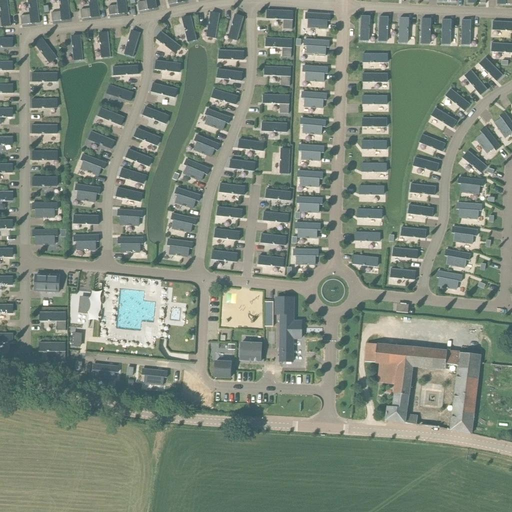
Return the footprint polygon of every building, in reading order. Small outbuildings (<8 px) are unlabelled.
[(2,19),(2,20),(1,20),(0,19),(0,27),(2,27),(11,26),(7,0),(7,2),(0,2),(0,5),(0,9),(0,12),(1,13),(2,19)] [(31,15),(31,16),(30,16),(21,17),(21,16),(21,17),(22,25),(31,24),(40,23),(36,0),(28,0),(29,6),(28,6),(29,9),(30,9),(31,15)] [(52,22),(61,21),(70,20),(68,0),(60,0),(60,2),(59,3),(60,6),(61,6),(62,13),(52,14),(52,13),(52,22)] [(88,0),(89,3),(90,3),(91,9),(91,10),(90,10),(81,11),(81,10),(82,19),(91,18),(100,17),(97,0),(88,0)] [(117,7),(109,8),(109,7),(110,16),(118,14),(127,13),(125,0),(117,0),(119,6),(119,7),(117,7)] [(138,3),(139,12),(148,10),(157,8),(155,0),(147,0),(148,1),(148,2),(138,4),(138,3)] [(285,21),(284,29),(283,29),(292,30),(293,21),(293,12),(267,11),(268,11),(268,19),(274,19),(274,20),(278,20),(278,19),(285,19),(285,21)] [(220,13),(219,14),(211,13),(210,22),(210,23),(210,24),(209,24),(209,26),(209,27),(209,29),(207,37),(216,38),(220,14),(220,13)] [(305,20),(309,20),(308,28),(316,29),(315,30),(319,30),(319,29),(326,30),(327,22),(330,22),(330,15),(306,14),(305,20)] [(233,26),(232,26),(231,28),(232,28),(231,31),(229,38),(237,41),(237,40),(244,17),(244,16),(243,17),(235,15),(233,24),(233,25),(233,26)] [(191,16),(190,16),(190,17),(182,19),(185,28),(185,30),(184,30),(185,32),(186,32),(187,34),(186,34),(188,42),(196,40),(197,40),(196,40),(191,16)] [(370,30),(370,28),(369,28),(369,25),(370,17),(362,17),(361,17),(360,41),(360,42),(360,41),(369,41),(369,32),(369,30),(370,30)] [(378,42),(378,43),(378,42),(387,42),(387,32),(387,31),(388,31),(388,28),(387,28),(387,26),(388,18),(379,18),(379,17),(379,18),(378,42)] [(408,19),(400,19),(400,18),(400,19),(399,43),(398,43),(398,44),(399,44),(399,43),(407,43),(408,33),(407,33),(408,32),(408,29),(408,27),(408,19)] [(420,44),(420,45),(421,44),(429,44),(429,35),(429,33),(430,33),(430,31),(429,31),(429,28),(430,28),(430,20),(422,20),(421,19),(421,20),(420,44)] [(441,45),(441,44),(450,45),(450,35),(450,33),(451,33),(451,31),(450,31),(450,29),(451,29),(451,21),(443,20),(442,20),(441,45)] [(462,21),(462,20),(462,21),(461,45),(460,45),(460,46),(461,46),(461,45),(469,45),(470,35),(469,35),(470,34),(471,31),(470,31),(470,29),(471,21),(462,21)] [(492,22),(493,22),(493,31),(502,31),(504,31),(504,32),(507,32),(507,31),(509,31),(511,31),(511,22),(493,22),(492,22)] [(132,31),(129,40),(129,41),(129,42),(128,42),(127,44),(128,44),(128,47),(127,47),(125,54),(133,57),(140,33),(141,33),(140,33),(140,34),(132,31)] [(161,32),(161,31),(160,32),(161,32),(156,39),(164,45),(165,46),(166,48),(167,47),(169,49),(175,54),(180,47),(181,47),(180,47),(161,32)] [(100,43),(101,43),(101,45),(100,45),(100,47),(101,47),(101,50),(102,58),(110,57),(111,57),(110,57),(108,32),(107,32),(108,33),(99,34),(100,43)] [(80,36),(72,36),(73,46),(74,48),(73,48),(73,50),(74,50),(74,52),(75,60),(83,60),(83,59),(81,35),(80,35),(80,36)] [(5,47),(13,47),(13,39),(0,38),(0,47),(0,48),(3,48),(3,47),(5,47)] [(41,38),(42,39),(35,44),(41,52),(41,51),(42,53),(43,55),(44,55),(45,57),(50,63),(56,58),(57,58),(56,58),(41,38),(42,38),(41,38)] [(284,49),(283,57),(282,57),(291,58),(292,49),(292,40),(266,39),(267,39),(267,47),(273,47),(273,48),(277,48),(277,47),(284,47),(284,49)] [(305,40),(304,47),(308,47),(307,55),(314,56),(314,57),(318,57),(318,56),(325,56),(326,48),(329,49),(329,42),(305,40)] [(491,43),(491,44),(492,44),(492,52),(501,53),(501,52),(503,52),(503,53),(506,53),(508,53),(511,53),(511,44),(492,44),(492,43),(491,43)] [(244,52),(219,51),(219,50),(219,51),(220,51),(219,59),(229,60),(229,59),(231,60),(233,61),(233,60),(236,60),(244,61),(244,52)] [(363,54),(363,55),(363,63),(371,63),(373,63),(373,64),(375,64),(375,63),(377,63),(387,63),(387,55),(388,55),(388,54),(387,55),(363,55),(363,54)] [(485,59),(480,65),(486,72),(487,72),(488,73),(487,74),(489,75),(490,75),(491,76),(497,82),(503,76),(485,59),(486,59),(485,58),(485,59)] [(166,72),(169,72),(169,71),(171,72),(179,73),(180,65),(181,65),(181,64),(180,64),(180,65),(156,61),(155,61),(155,62),(156,62),(155,70),(165,71),(167,71),(166,72)] [(13,63),(13,62),(0,62),(0,70),(0,71),(0,72),(2,72),(2,71),(5,71),(13,71),(13,63)] [(138,66),(113,68),(113,67),(113,68),(114,68),(114,76),(124,76),(124,75),(126,75),(126,76),(128,76),(128,75),(131,75),(139,75),(138,66)] [(290,77),(291,68),(264,67),(264,68),(266,68),(266,75),(272,76),(272,77),(276,77),(276,76),(283,76),(282,85),(281,85),(281,86),(290,86),(290,77)] [(303,67),(303,74),(306,74),(305,82),(313,82),(313,83),(316,83),(316,82),(324,83),(324,75),(327,75),(328,69),(303,67)] [(219,70),(218,79),(227,80),(227,79),(229,80),(229,81),(231,81),(231,80),(234,80),(242,82),(242,73),(243,73),(242,73),(218,70),(219,70)] [(471,72),(465,77),(471,85),(472,84),(473,86),(472,86),(474,88),(476,89),(475,90),(481,96),(487,90),(487,91),(488,90),(487,90),(471,71),(472,71),(471,71),(471,72)] [(33,82),(42,82),(44,82),(44,83),(46,83),(46,82),(49,82),(57,82),(57,74),(57,73),(56,73),(56,74),(32,74),(33,82)] [(362,74),(362,75),(363,74),(362,83),(371,83),(370,83),(373,83),(375,83),(377,83),(387,83),(387,75),(388,75),(388,74),(387,74),(387,75),(363,74),(362,74)] [(152,84),(153,84),(151,92),(161,95),(161,94),(162,95),(162,96),(164,96),(165,95),(167,96),(175,98),(177,90),(177,89),(177,90),(153,84),(152,84)] [(13,85),(0,85),(0,93),(0,94),(3,94),(2,93),(5,93),(5,94),(13,94),(13,85)] [(131,102),(133,94),(134,93),(133,93),(110,86),(109,85),(109,86),(110,86),(108,94),(117,97),(119,97),(118,98),(121,99),(121,98),(123,99),(131,102)] [(451,90),(446,97),(454,103),(455,104),(455,105),(456,106),(457,105),(459,107),(465,112),(470,105),(470,106),(471,105),(470,105),(451,90),(451,89),(450,90),(451,90)] [(213,90),(214,91),(212,99),(222,101),(223,101),(223,102),(225,103),(226,102),(228,103),(235,105),(238,97),(238,96),(238,97),(214,90),(213,90)] [(302,93),(302,100),(305,100),(304,108),(312,108),(312,109),(315,110),(315,109),(322,109),(323,101),(326,101),(327,95),(302,93)] [(289,105),(289,96),(263,95),(263,96),(265,96),(264,103),(271,104),(271,105),(274,105),(274,104),(281,104),(281,105),(281,113),(280,113),(280,114),(289,114),(289,105)] [(362,96),(362,97),(362,105),(370,105),(373,105),(373,106),(375,106),(375,105),(377,105),(386,106),(386,97),(387,97),(362,97),(362,96)] [(31,100),(31,101),(32,101),(33,109),(42,109),(42,108),(44,108),(44,109),(46,109),(46,108),(49,108),(49,109),(57,108),(56,100),(57,100),(57,99),(56,100),(32,100),(31,100)] [(168,117),(169,117),(169,116),(168,116),(146,107),(145,107),(145,108),(146,108),(143,116),(152,119),(154,119),(153,120),(156,121),(156,120),(158,121),(165,124),(168,117)] [(101,109),(102,109),(99,117),(108,121),(108,120),(109,121),(109,122),(111,123),(112,122),(114,123),(121,126),(124,118),(125,118),(124,118),(101,109),(102,109),(101,108),(101,109)] [(0,117),(2,117),(2,118),(5,118),(5,117),(12,117),(11,110),(13,110),(13,109),(0,109),(0,117)] [(435,110),(431,117),(439,122),(441,123),(441,124),(442,125),(443,124),(445,125),(445,126),(452,130),(456,123),(456,122),(435,110),(435,109),(435,110)] [(212,128),(215,129),(216,128),(222,131),(225,123),(228,125),(231,118),(208,110),(205,116),(208,117),(205,125),(212,127),(212,128)] [(501,120),(495,124),(499,130),(498,131),(500,134),(501,133),(505,139),(511,134),(511,123),(505,113),(499,117),(501,120)] [(310,135),(310,136),(314,136),(314,135),(321,136),(322,128),(325,128),(326,121),(301,119),(301,126),(304,126),(303,134),(310,135)] [(362,119),(362,128),(370,128),(370,127),(372,127),(373,128),(375,128),(375,127),(377,127),(377,128),(386,128),(386,119),(387,119),(362,119)] [(274,133),(276,133),(276,132),(278,132),(286,133),(287,124),(287,125),(287,124),(262,123),(263,123),(262,132),(272,132),(274,132),(274,133)] [(57,125),(56,125),(56,126),(32,126),(32,125),(32,126),(32,134),(42,134),(44,134),(44,135),(46,135),(46,134),(49,134),(57,134),(57,126),(57,125)] [(482,135),(476,140),(480,146),(479,146),(482,149),(482,148),(487,154),(493,149),(495,152),(500,148),(485,128),(480,132),(482,135)] [(136,129),(137,130),(134,137),(143,141),(143,140),(145,141),(145,142),(147,143),(147,142),(149,143),(157,146),(160,138),(137,129),(136,129)] [(112,150),(115,142),(115,141),(115,142),(92,132),(93,133),(89,140),(98,144),(100,144),(100,145),(102,146),(102,145),(104,146),(112,150)] [(423,136),(420,144),(429,147),(430,148),(432,149),(433,148),(435,149),(442,153),(445,145),(446,144),(445,144),(445,145),(423,135),(422,135),(423,136)] [(214,150),(217,151),(220,145),(197,136),(194,142),(197,143),(194,151),(201,153),(201,154),(204,156),(204,155),(211,158),(214,150)] [(0,145),(2,145),(2,146),(5,146),(5,145),(12,145),(12,138),(13,138),(13,137),(0,137),(0,145)] [(263,152),(264,143),(239,140),(240,141),(239,149),(249,150),(250,150),(250,151),(253,151),(253,150),(255,150),(255,151),(263,152)] [(300,141),(300,148),(303,148),(302,156),(310,157),(310,158),(313,158),(313,157),(320,157),(321,149),(324,150),(325,143),(300,141)] [(362,141),(362,142),(362,150),(370,150),(372,150),(372,151),(374,151),(374,150),(376,150),(386,151),(386,142),(387,142),(386,142),(362,142),(362,141)] [(290,149),(290,150),(281,149),(281,159),(281,161),(280,161),(280,163),(281,163),(281,166),(280,174),(289,174),(290,149)] [(152,159),(151,159),(129,150),(128,150),(129,150),(126,158),(135,162),(135,161),(137,162),(136,163),(139,164),(139,163),(141,164),(148,167),(152,159)] [(468,152),(463,159),(470,165),(471,165),(472,166),(471,166),(473,168),(474,167),(475,169),(481,174),(487,168),(487,167),(468,152),(468,151),(467,152),(468,152)] [(42,161),(42,160),(44,160),(44,161),(46,161),(46,160),(49,160),(49,161),(57,161),(57,152),(32,152),(33,152),(33,161),(42,161)] [(91,174),(98,176),(101,169),(104,170),(106,164),(83,155),(81,161),(84,163),(81,170),(88,173),(87,174),(91,175),(91,174)] [(416,159),(413,167),(423,169),(425,169),(424,170),(427,171),(427,170),(429,171),(437,173),(439,165),(439,164),(439,165),(415,158),(416,159)] [(201,182),(204,174),(207,176),(209,169),(187,160),(184,166),(187,167),(184,175),(191,178),(190,178),(194,180),(194,179),(201,182)] [(230,160),(231,161),(230,169),(240,170),(242,170),(242,171),(244,171),(244,170),(246,170),(246,171),(254,172),(255,163),(256,163),(255,163),(231,160),(230,160)] [(0,172),(2,173),(2,174),(5,174),(5,173),(12,173),(12,165),(13,165),(0,164),(0,172)] [(361,164),(361,165),(362,165),(362,173),(370,173),(372,173),(372,174),(374,174),(374,173),(376,173),(386,173),(386,165),(387,165),(387,164),(386,164),(386,165),(362,164),(361,164)] [(299,167),(299,174),(302,174),(302,182),(309,182),(309,183),(312,184),(313,183),(320,183),(320,175),(324,175),(324,169),(299,167)] [(146,179),(123,173),(121,181),(144,187),(146,179)] [(46,187),(46,186),(49,186),(57,186),(57,178),(32,178),(33,178),(33,187),(42,186),(44,186),(44,187),(46,187)] [(459,178),(458,185),(462,185),(461,193),(468,194),(468,195),(471,195),(471,194),(478,195),(479,187),(483,188),(483,181),(470,179),(459,178)] [(220,184),(220,185),(221,185),(220,193),(230,194),(232,194),(232,195),(234,195),(234,194),(236,194),(236,195),(244,196),(245,187),(246,187),(245,187),(221,184),(220,184)] [(412,185),(411,193),(420,194),(421,194),(422,194),(422,195),(424,195),(425,195),(427,195),(435,196),(436,188),(436,187),(436,188),(411,185),(411,184),(411,185),(412,185)] [(95,203),(96,195),(100,195),(101,189),(76,185),(75,192),(78,192),(77,200),(84,201),(84,202),(88,203),(88,202),(95,203)] [(359,187),(359,196),(367,196),(367,195),(370,195),(370,196),(372,196),(372,195),(374,195),(374,196),(383,196),(383,187),(384,187),(359,187)] [(176,204),(183,206),(182,207),(186,208),(186,207),(193,209),(195,201),(198,202),(200,196),(177,189),(175,195),(178,196),(176,204)] [(291,192),(291,193),(267,190),(266,190),(267,191),(266,199),(276,200),(276,199),(278,200),(280,201),(280,200),(282,200),(290,201),(291,193),(291,192)] [(0,200),(2,201),(2,202),(5,202),(5,201),(12,201),(12,193),(13,193),(0,193),(0,200)] [(117,196),(116,205),(139,209),(141,200),(117,196)] [(307,214),(311,214),(311,213),(318,214),(319,206),(322,206),(322,199),(298,198),(297,205),(301,205),(300,213),(307,213),(307,214)] [(54,219),(54,211),(57,211),(57,204),(33,204),(33,211),(36,211),(36,219),(43,219),(43,220),(47,219),(54,219)] [(467,219),(467,220),(470,220),(470,219),(477,220),(478,212),(481,212),(482,205),(457,204),(457,210),(460,210),(459,218),(467,219)] [(410,206),(409,215),(418,216),(420,216),(420,217),(422,217),(422,216),(425,216),(425,217),(433,218),(434,210),(434,209),(433,209),(409,206),(410,206)] [(231,217),(234,218),(242,219),(242,211),(243,211),(243,210),(242,210),(218,208),(217,208),(218,208),(218,216),(227,217),(229,217),(229,218),(231,218),(231,217)] [(131,226),(139,227),(139,218),(142,219),(143,212),(118,210),(118,217),(121,217),(121,225),(128,226),(128,227),(131,227),(131,226)] [(357,210),(357,219),(365,219),(368,219),(367,220),(370,220),(370,219),(372,219),(381,220),(382,211),(383,211),(382,211),(358,210),(357,210)] [(264,212),(264,213),(265,213),(264,221),(274,222),(275,222),(275,223),(278,223),(278,222),(280,222),(280,223),(288,224),(289,215),(264,213),(264,212)] [(195,226),(197,220),(173,214),(171,221),(174,222),(173,229),(180,231),(180,232),(183,233),(183,232),(190,233),(192,225),(195,226)] [(98,216),(98,217),(74,216),(74,215),(73,215),(73,216),(74,216),(74,224),(84,225),(84,224),(86,224),(86,225),(88,225),(88,224),(90,225),(98,225),(98,217),(99,217),(99,216),(98,216)] [(0,228),(2,229),(2,230),(5,230),(5,229),(12,229),(12,221),(13,221),(0,220),(0,228)] [(299,231),(298,239),(305,239),(305,240),(309,240),(309,239),(316,239),(317,231),(320,232),(320,225),(296,224),(295,230),(299,231)] [(402,229),(401,237),(411,238),(411,237),(413,238),(413,239),(415,239),(415,238),(417,238),(425,239),(426,231),(427,230),(426,230),(426,231),(402,228),(401,228),(401,229),(402,229)] [(461,244),(461,245),(465,245),(465,244),(472,245),(473,237),(476,238),(477,231),(453,228),(452,234),(455,235),(454,243),(461,244)] [(215,229),(215,230),(216,230),(215,238),(225,239),(226,239),(226,240),(229,240),(229,239),(231,240),(239,241),(240,232),(215,230),(215,229)] [(44,245),(44,246),(47,246),(47,245),(54,245),(54,237),(58,237),(58,230),(33,230),(33,237),(36,237),(36,245),(44,245)] [(355,233),(355,242),(363,242),(365,242),(365,243),(368,243),(368,242),(370,242),(379,243),(380,234),(356,233),(355,233)] [(262,235),(261,235),(262,235),(261,243),(271,244),(273,244),(273,245),(275,245),(275,244),(278,245),(286,246),(286,238),(287,238),(287,237),(286,237),(262,235)] [(88,251),(96,251),(95,242),(99,242),(99,236),(74,236),(74,243),(77,243),(77,251),(85,251),(85,252),(88,252),(88,251)] [(118,245),(122,245),(122,253),(129,253),(129,254),(133,254),(133,253),(140,253),(140,245),(143,245),(143,238),(118,238),(118,245)] [(188,257),(189,249),(192,250),(193,243),(168,240),(168,247),(171,247),(170,255),(177,256),(177,257),(180,257),(181,256),(188,257)] [(417,260),(418,251),(394,249),(394,248),(393,248),(393,249),(394,249),(393,257),(403,258),(405,258),(405,259),(407,259),(407,258),(409,258),(409,259),(417,260)] [(0,257),(2,257),(2,258),(5,258),(5,257),(12,257),(12,250),(13,250),(13,249),(0,249),(0,257)] [(294,250),(294,257),(297,257),(297,265),(304,265),(304,266),(308,266),(308,265),(315,265),(315,257),(318,257),(318,251),(294,250)] [(213,251),(213,252),(213,260),(222,261),(222,260),(224,261),(224,262),(226,262),(226,261),(229,261),(237,262),(237,254),(238,254),(237,253),(237,254),(213,251)] [(445,257),(448,258),(447,266),(454,267),(454,268),(457,268),(458,268),(465,269),(466,261),(469,261),(470,255),(446,251),(445,257)] [(284,259),(285,259),(284,259),(260,257),(260,256),(259,256),(259,257),(260,257),(259,265),(269,266),(271,266),(271,267),(273,267),(273,266),(275,266),(275,267),(283,268),(284,259)] [(354,256),(353,265),(361,266),(361,265),(363,265),(363,266),(365,267),(365,266),(367,266),(377,267),(378,259),(354,256),(353,256),(354,256)] [(416,272),(391,270),(391,269),(391,270),(392,270),(391,278),(401,279),(402,279),(402,280),(405,280),(405,279),(407,279),(407,280),(415,280),(416,272)] [(438,272),(437,278),(440,279),(439,287),(446,288),(446,289),(449,290),(449,289),(456,290),(458,282),(461,283),(462,276),(438,272)] [(41,292),(59,293),(60,277),(35,276),(35,292),(41,292)] [(13,278),(13,277),(0,277),(0,285),(2,285),(2,286),(5,286),(5,285),(12,285),(12,278),(13,278)] [(117,319),(119,299),(113,299),(108,298),(91,296),(91,299),(89,314),(89,316),(106,318),(111,318),(117,319)] [(89,314),(91,299),(81,298),(80,313),(89,314)] [(280,362),(292,362),(293,338),(301,338),(301,322),(293,322),(293,298),(276,298),(276,315),(281,315),(280,362)] [(159,323),(164,324),(169,324),(171,305),(166,304),(161,303),(155,303),(153,323),(159,323)] [(397,304),(396,312),(408,313),(409,305),(397,304)] [(0,313),(2,313),(2,315),(5,315),(5,314),(12,314),(12,306),(13,306),(0,305),(0,313)] [(39,313),(41,313),(41,321),(47,321),(47,322),(51,322),(51,321),(57,321),(58,321),(58,322),(58,331),(57,330),(57,331),(66,331),(66,322),(66,313),(39,313)] [(5,343),(5,342),(12,342),(12,335),(13,335),(13,334),(0,334),(0,342),(2,342),(2,343),(5,343)] [(72,346),(80,347),(81,335),(76,334),(74,334),(72,346)] [(41,344),(41,351),(47,351),(47,352),(51,352),(51,351),(57,351),(58,351),(58,353),(58,361),(57,361),(65,361),(65,353),(66,343),(39,343),(39,344),(41,344)] [(262,345),(242,343),(241,361),(261,362),(262,345)] [(386,421),(416,425),(417,417),(406,416),(412,367),(445,370),(446,365),(458,366),(451,431),(471,435),(481,356),(367,344),(365,362),(380,364),(377,382),(395,384),(393,408),(387,407),(386,421)] [(231,378),(231,363),(215,362),(214,378),(231,378)] [(96,379),(114,381),(114,373),(118,373),(118,367),(94,364),(93,371),(96,371),(96,379)] [(145,385),(163,386),(164,378),(167,379),(167,372),(143,370),(142,376),(146,377),(145,385)]
